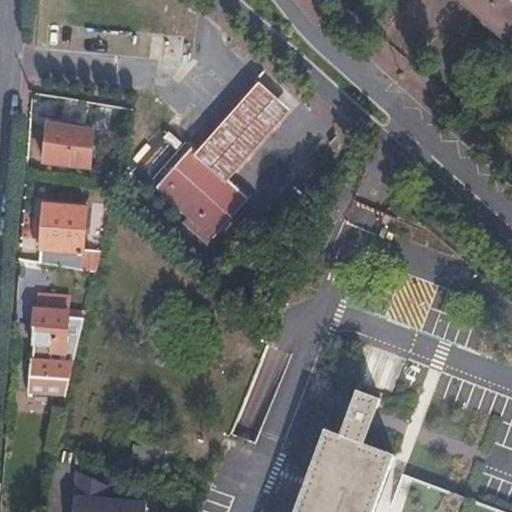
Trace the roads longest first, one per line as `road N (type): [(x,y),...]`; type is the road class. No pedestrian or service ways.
road 1 (secondary): [(222,0),(389,152)]
road 2 (secondary): [(413,125),(283,0)]
road 3 (secondary): [(389,152),(511,262)]
road 4 (secondary): [(511,213),(413,125)]
